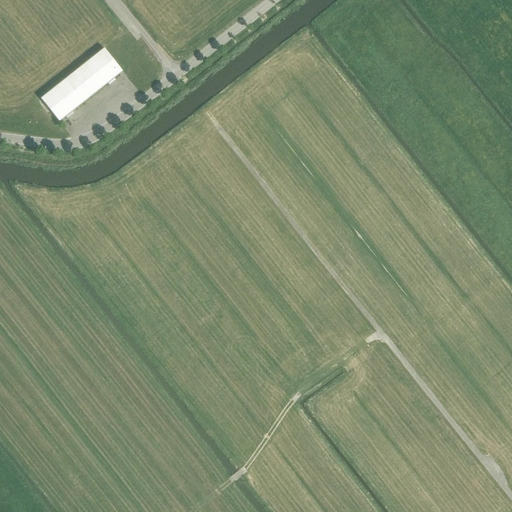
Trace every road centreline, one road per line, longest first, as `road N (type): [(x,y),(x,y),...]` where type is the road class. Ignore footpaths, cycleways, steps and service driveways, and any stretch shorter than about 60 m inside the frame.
road 1 (track): [(511,503),(205,116)]
road 2 (unknown): [(281,0),(80,150),(0,142)]
road 3 (tertiary): [(0,136),(70,143),(97,133),(172,74)]
road 4 (tertiary): [(172,74),(270,0)]
